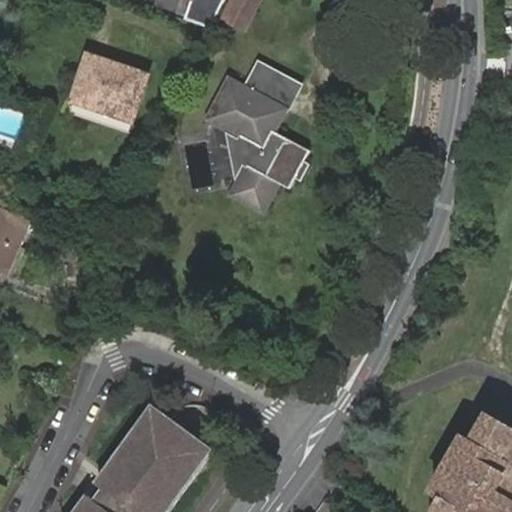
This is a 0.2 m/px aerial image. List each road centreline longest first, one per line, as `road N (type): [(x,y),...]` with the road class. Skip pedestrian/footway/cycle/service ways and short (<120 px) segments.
road 1 (secondary): [(315,442),(411,270),(454,127),(462,0)]
road 2 (residential): [(315,442),(128,349),(114,355),(32,511)]
